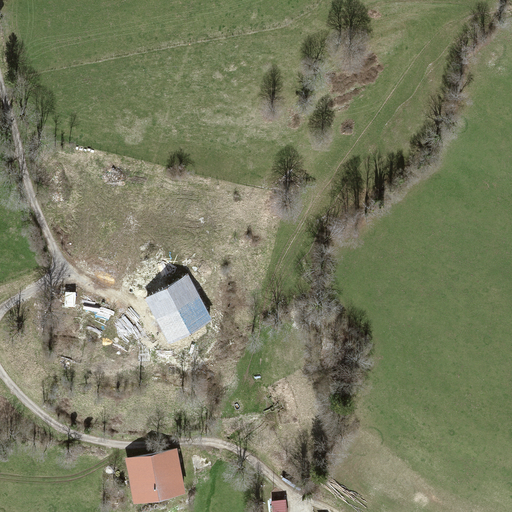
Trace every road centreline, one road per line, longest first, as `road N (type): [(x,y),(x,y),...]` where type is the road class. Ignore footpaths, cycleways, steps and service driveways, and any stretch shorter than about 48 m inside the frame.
road 1 (track): [(0,370),(65,429),(127,444),(219,442),(334,511)]
road 2 (track): [(127,444),(76,476),(0,475)]
